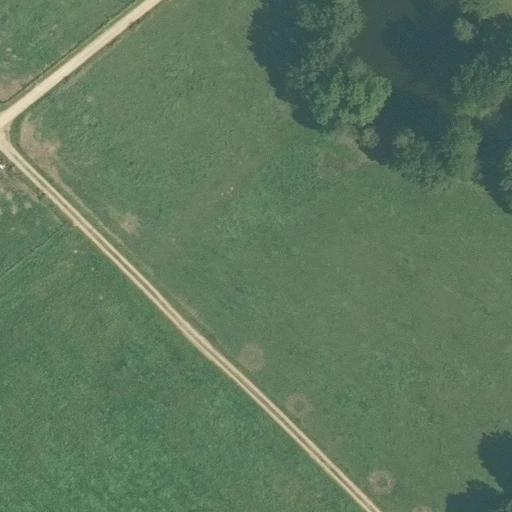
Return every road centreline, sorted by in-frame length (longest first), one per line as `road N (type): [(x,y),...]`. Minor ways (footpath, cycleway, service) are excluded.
road 1 (track): [(0,144),(372,511)]
road 2 (track): [(0,120),(153,0)]
